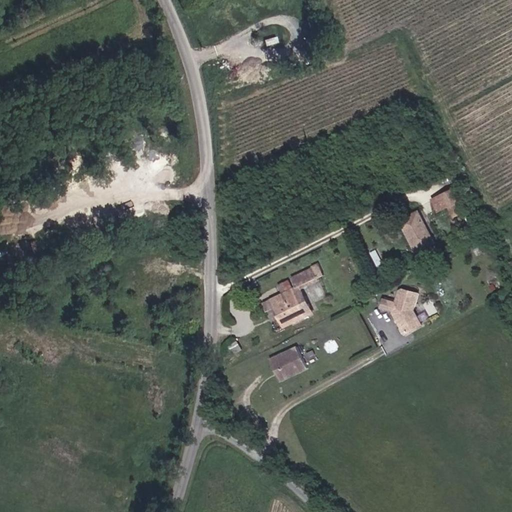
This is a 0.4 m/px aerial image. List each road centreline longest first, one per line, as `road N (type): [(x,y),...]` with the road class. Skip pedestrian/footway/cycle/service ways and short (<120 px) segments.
road 1 (unclassified): [(198,424),(213,286),(208,149),(187,47),(165,0)]
road 2 (unclassified): [(198,424),(227,437),(323,511)]
